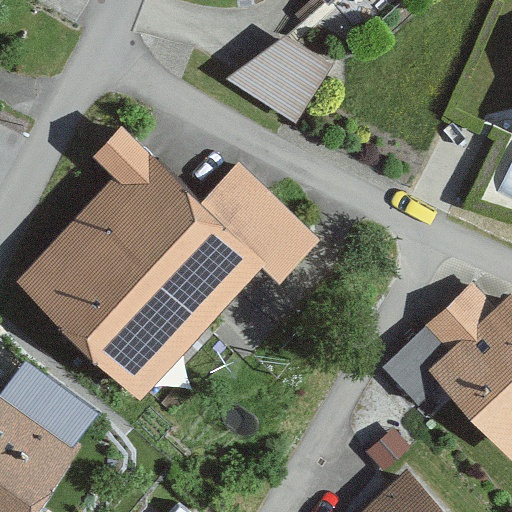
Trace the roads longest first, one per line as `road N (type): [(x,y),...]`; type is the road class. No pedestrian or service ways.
road 1 (residential): [(436,240),(114,57)]
road 2 (residential): [(436,240),(288,511)]
road 3 (residential): [(0,233),(114,57)]
